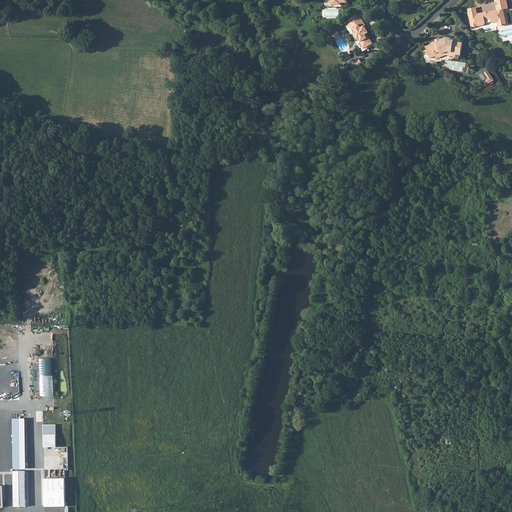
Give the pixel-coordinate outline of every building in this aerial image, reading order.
[(508,9),(506,0),(495,0),(497,10),(477,14),(476,8),(470,9),(471,15),(470,16),(472,27),(478,26),(478,25),(479,25),(479,26),(484,25),(485,23),(485,20),(491,18),(492,21),(494,23),(498,22),(499,26),(506,25),(504,14),(502,14),(501,10),(508,9)] [(348,25),(352,30),(353,29),(364,47),(371,42),(366,34),(368,33),(367,31),(364,26),(365,25),(360,17),(348,25)] [(353,29),(352,30),(363,49),(372,44),(371,42),(364,47),(353,29)] [(437,43),(435,42),(431,43),(432,45),(427,47),(428,49),(427,51),(428,55),(430,56),(431,59),(437,57),(436,54),(441,53),(441,54),(443,54),(448,52),(452,53),(452,54),(455,54),(456,56),(461,57),(463,44),(459,43),(459,40),(447,37),(441,39),(441,41),(437,43)] [(355,71),(364,66),(361,59),(351,64),(355,71)] [(485,84),(488,88),(496,83),(490,73),(486,76),(490,82),(485,84)] [(54,396),(53,358),(39,359),(40,396),(54,396)] [(12,419),(12,470),(25,469),(24,419),(12,419)] [(42,425),(43,447),(44,447),(56,447),(55,425),(42,425)] [(56,447),(44,447),(44,470),(68,469),(67,447),(56,447)] [(26,500),(23,500),(23,479),(25,479),(25,471),(14,471),(14,507),(26,507),(26,500)] [(45,479),(45,507),(66,506),(65,478),(45,479)]
